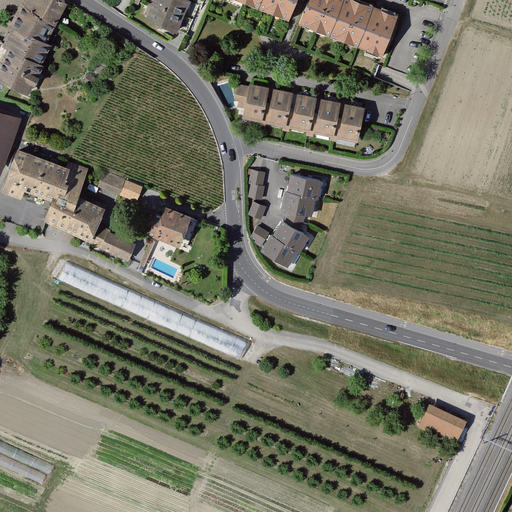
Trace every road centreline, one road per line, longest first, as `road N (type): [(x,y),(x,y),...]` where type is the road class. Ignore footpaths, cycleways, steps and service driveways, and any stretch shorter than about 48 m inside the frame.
road 1 (residential): [(228,147),(363,169),(387,163),(400,148),(457,0)]
road 2 (residential): [(250,275),(237,286),(228,320),(60,246),(0,235)]
road 3 (tertiary): [(511,362),(286,299),(250,275)]
road 4 (tertiary): [(228,147),(205,96),(176,62),(80,0)]
road 5 (track): [(375,168),(511,204)]
road 6 (tertiary): [(250,275),(235,236),(228,147)]
